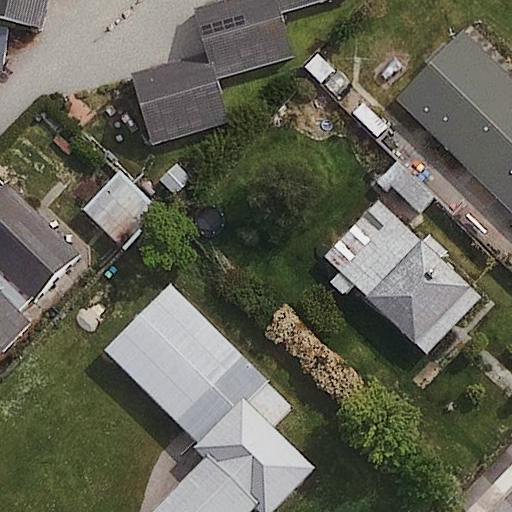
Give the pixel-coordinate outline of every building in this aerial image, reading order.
[(48,0),(0,0),(0,33),(39,42),(48,0)] [(341,0),(265,0),(271,21),(342,2),(341,0)] [(261,2),(190,21),(208,85),(279,66),(261,2)] [(511,81),(468,38),(395,112),(511,226),(511,81)] [(200,66),(129,85),(146,149),(218,130),(200,66)] [(127,172),(89,213),(134,257),(173,216),(127,172)] [(379,205),(321,263),(421,363),(479,305),(379,205)] [(328,441),(180,289),(108,359),(209,462),(157,511),(287,511),(324,477),(307,460),(328,441)] [(0,303),(0,355),(26,329),(0,303)]
